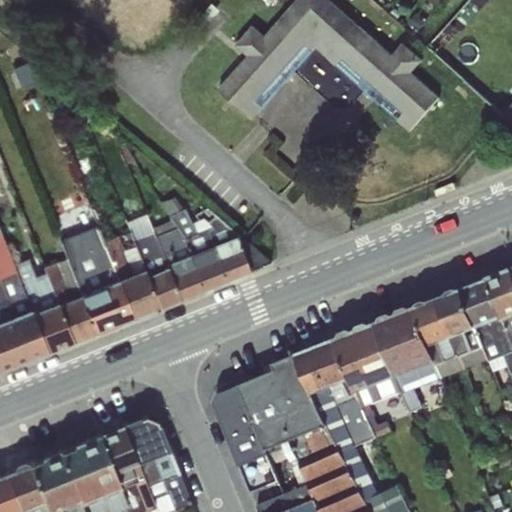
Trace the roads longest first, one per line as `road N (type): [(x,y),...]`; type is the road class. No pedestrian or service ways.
road 1 (secondary): [(153,343),(511,207)]
road 2 (residential): [(153,343),(231,511)]
road 3 (secondary): [(0,407),(153,343)]
